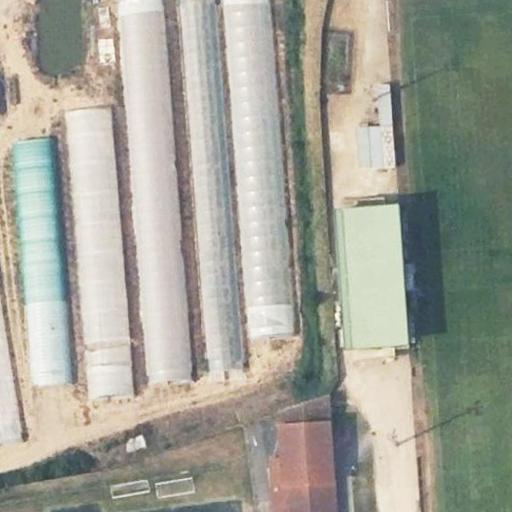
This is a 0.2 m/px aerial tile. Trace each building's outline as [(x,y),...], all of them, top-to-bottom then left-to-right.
[(190,382),(166,0),(118,0),(143,385),(190,382)] [(215,0),(183,0),(210,378),(246,375),(239,266),(233,266),(215,0)] [(297,336),(273,0),(230,0),(255,338),(297,336)] [(360,170),(399,169),(395,86),(379,86),(381,127),(358,128),(360,170)] [(113,108),(67,111),(86,402),(133,399),(113,108)] [(71,346),(67,347),(53,140),(11,143),(28,389),(73,386),(71,346)] [(402,353),(393,214),(335,218),(347,356),(402,353)] [(0,447),(19,445),(0,292),(0,447)] [(324,511),(323,464),(334,463),(332,404),(277,421),(280,511),(324,511)]
